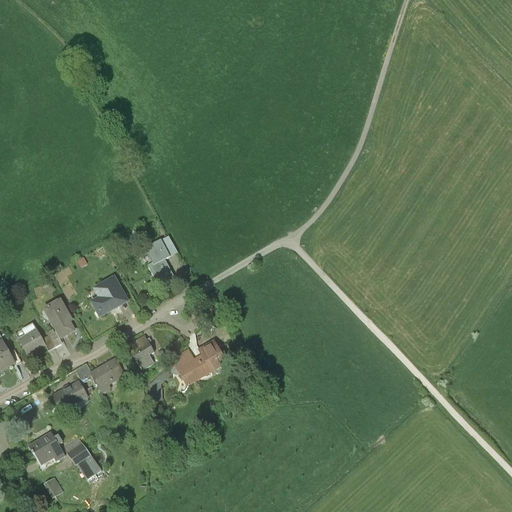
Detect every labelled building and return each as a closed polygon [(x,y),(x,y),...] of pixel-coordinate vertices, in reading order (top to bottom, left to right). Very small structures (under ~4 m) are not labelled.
[(177,254),(168,239),(145,251),(153,265),(149,268),(160,286),(174,278),(165,262),(177,254)] [(127,304),(114,280),(94,292),(98,300),(91,304),(100,319),(127,304)] [(73,323),(61,302),(43,312),(54,331),(60,342),(75,334),(70,324),(73,323)] [(27,358),(45,348),(42,341),(34,326),(23,332),(26,338),(19,342),(27,358)] [(46,335),(48,338),(55,350),(62,346),(60,342),(54,331),(46,335)] [(14,353),(8,341),(3,343),(0,336),(0,374),(15,367),(9,356),(14,353)] [(48,338),(42,341),(45,348),(48,353),(55,350),(48,338)] [(153,354),(144,339),(127,349),(136,364),(148,357),(153,354)] [(214,346),(199,354),(201,359),(208,372),(218,367),(223,364),(214,346)] [(177,372),(194,362),(189,353),(172,363),(173,364),(177,372)] [(154,367),(148,357),(136,364),(142,374),(154,367)] [(120,358),(116,360),(126,378),(130,376),(120,358)] [(208,372),(201,359),(194,362),(177,372),(180,377),(187,389),(220,371),(218,367),(208,372)] [(126,378),(116,360),(90,374),(92,379),(102,397),(113,391),(111,387),(126,379),(126,378)] [(170,376),(180,377),(177,372),(173,364),(168,366),(169,368),(149,388),(150,391),(161,391),(161,385),(170,376)] [(92,379),(90,374),(86,368),(76,374),(82,384),(92,379)] [(87,401),(78,385),(53,399),(61,414),(87,401)] [(161,391),(150,391),(150,404),(162,403),(162,391),(161,391)] [(60,451),(51,436),(28,449),(40,469),(53,461),(55,465),(65,459),(60,451)] [(91,459),(78,439),(60,451),(65,459),(68,457),(76,469),(77,468),(91,459)] [(101,474),(91,459),(77,468),(87,483),(101,474)] [(66,494),(55,480),(46,487),(56,501),(66,494)]
